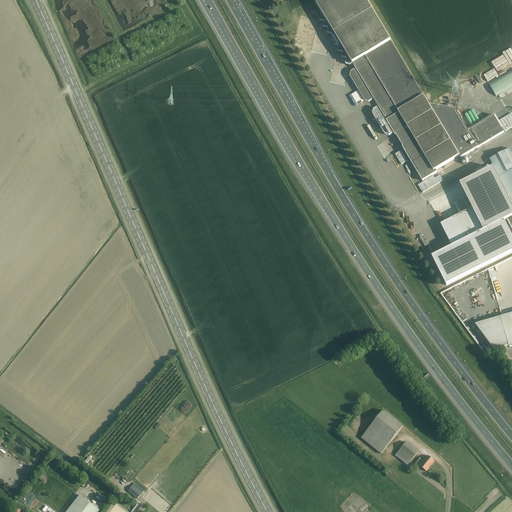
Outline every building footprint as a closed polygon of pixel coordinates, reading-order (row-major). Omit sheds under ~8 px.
[(391,41),(366,0),(320,0),(316,3),(323,14),(321,16),(320,21),(325,22),(323,27),(328,28),(327,33),(332,35),(333,36),(332,40),(334,43),(339,46),(338,51),(343,53),(342,58),(347,59),(345,64),(351,65),(391,41)] [(429,106),(391,41),(353,64),(387,121),(386,121),(395,135),(396,135),(403,147),(402,147),(423,181),(437,172),(436,170),(460,156),(461,158),(504,132),(497,120),(509,113),(506,108),(494,115),(468,131),(455,109),(430,105),(429,106)] [(372,100),(354,70),(351,72),(350,76),(365,101),(369,102),(372,100)] [(511,87),(511,70),(489,84),(496,97),(511,87)] [(374,110),(373,114),(385,134),(389,135),(392,133),(377,108),(374,110)] [(511,113),(511,114),(499,121),(505,132),(511,127),(511,113)] [(452,247),(432,257),(445,283),(446,286),(447,286),(511,252),(511,236),(511,235),(511,151),(510,149),(490,159),(511,201),(511,218),(507,220),(511,228),(508,230),(504,221),(484,231),(472,208),(441,224),(452,247)] [(401,162),(406,159),(401,150),(395,154),(401,162)] [(418,185),(422,193),(448,177),(445,172),(435,179),(433,176),(418,185)] [(415,174),(409,177),(415,186),(420,183),(415,174)] [(511,314),(475,325),(495,351),(511,346),(511,314)] [(381,454),(403,427),(383,411),(361,438),(381,454)] [(406,465),(417,452),(406,443),(395,456),(406,465)] [(426,472),(435,462),(428,456),(424,461),(420,458),(415,464),(418,467),(419,466),(426,472)] [(39,479),(44,483),(47,479),(48,477),(43,473),(39,479)] [(7,484),(2,489),(6,492),(10,487),(7,484)] [(132,486),(128,491),(137,499),(141,494),(144,491),(138,486),(135,488),(132,486)] [(66,511),(98,511),(99,511),(79,495),(66,511)]
